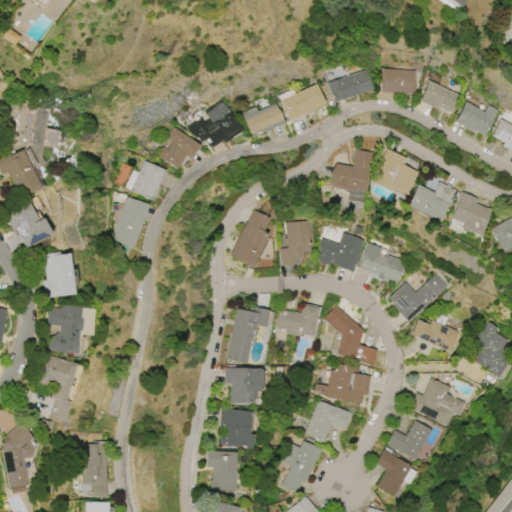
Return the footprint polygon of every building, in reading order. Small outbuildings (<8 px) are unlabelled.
[(30,0),(91,0),(90,2),(87,0),(47,0),(41,8),(30,0)] [(462,0),(458,8),(444,0),(462,0)] [(378,93),(379,69),(416,71),(414,95),(378,93)] [(326,83),(332,102),(372,90),(366,70),(326,83)] [(427,81),(459,95),(451,114),(439,109),(438,112),(417,102),(427,81)] [(279,101),(288,121),(302,114),(302,113),(324,103),(315,84),(279,101)] [(204,112),(220,101),(239,130),(228,138),(229,138),(221,143),(220,141),(210,147),(209,146),(206,147),(202,140),(199,142),(195,137),(193,139),(186,128),(200,119),(202,123),(209,119),(204,112)] [(497,110),(482,136),(474,131),(473,133),(453,121),(464,102),(483,113),(488,105),(497,110)] [(241,113),(255,107),(258,112),(275,104),(283,122),(251,137),(242,118),(243,118),(241,113)] [(511,153),(500,146),(501,143),(490,136),(499,119),(511,126),(511,153)] [(172,127),(198,146),(189,160),(184,156),(174,170),(155,156),(162,147),(166,150),(171,142),(165,138),(172,127)] [(416,172),(406,195),(391,188),(389,192),(369,182),(385,149),(405,158),(402,165),(416,172)] [(20,150),(38,188),(18,198),(8,177),(7,177),(5,172),(0,174),(0,156),(8,152),(9,156),(20,150)] [(372,153),(364,193),(329,187),(334,164),(351,167),(354,150),(372,153)] [(164,171),(150,201),(146,199),(145,200),(141,198),(142,197),(129,191),(129,190),(124,187),(132,171),(136,173),(142,161),(164,171)] [(439,222),(406,206),(416,185),(433,193),(438,182),(454,190),(439,222)] [(480,237),(459,228),(461,223),(450,218),(458,199),(457,198),(460,192),(476,198),(474,203),(491,211),(480,237)] [(147,205),(132,247),(110,239),(125,197),(147,205)] [(13,236),(1,213),(25,201),(36,221),(40,218),(49,234),(23,248),(16,234),(13,236)] [(267,234),(250,267),(227,256),(245,222),(246,223),(252,210),(268,219),(262,232),(267,234)] [(511,246),(502,252),(489,230),(511,217),(511,246)] [(307,222),(310,251),(302,252),(303,259),(296,260),(296,264),(280,266),(279,249),(280,248),(279,240),(287,239),(285,223),(307,222)] [(363,240),(351,272),(329,264),(331,260),(329,259),(327,265),(325,264),(324,265),(319,263),(319,261),(317,261),(318,256),(317,255),(319,250),(316,249),(321,238),(338,244),(342,232),(363,240)] [(366,243),(381,248),(378,255),(403,263),(396,283),(382,278),(381,280),(376,278),(377,276),(357,269),(366,243)] [(73,295),(43,299),(41,281),(45,281),(41,255),(58,252),(59,255),(67,254),(70,270),(73,269),(76,286),(71,287),(73,295)] [(446,287),(406,323),(392,307),(394,306),(387,298),(404,282),(414,293),(435,275),(446,287)] [(310,337),(297,334),(297,337),(284,334),(285,331),(273,328),(278,309),(293,313),(293,312),(299,313),(301,305),(317,309),(310,337)] [(335,305),(360,331),(357,345),(375,349),(371,366),(348,360),(349,358),(335,354),(340,335),(322,318),(335,305)] [(75,354),(52,352),(52,351),(46,350),(47,341),(56,333),(57,333),(58,327),(46,326),(47,308),(60,309),(60,306),(80,307),(79,319),(81,319),(80,331),(77,331),(75,354)] [(224,359),(234,309),(242,311),(243,308),(252,309),(252,308),(267,311),(264,327),(255,326),(254,330),(255,330),(254,335),(252,335),(251,340),(253,340),(252,346),(248,345),(245,363),(224,359)] [(448,353),(409,336),(416,319),(429,325),(432,320),(458,332),(448,353)] [(486,321),(497,328),(494,333),(506,341),(501,348),(511,354),(496,377),(463,356),(486,321)] [(46,355),(75,365),(63,401),(68,402),(61,422),(47,417),(51,405),(50,405),(52,399),(49,398),(52,386),(44,384),(44,385),(37,382),(46,355)] [(325,398),(330,370),(335,371),(336,364),(358,368),(357,375),(369,377),(366,396),(361,396),(360,404),(325,398)] [(252,404),(228,404),(229,384),(222,384),(222,368),(237,368),(237,369),(256,369),(259,370),(260,372),(260,390),(259,390),(259,392),(254,392),(254,399),(252,399),(252,404)] [(445,426),(408,408),(415,393),(421,395),(429,378),(447,387),(444,394),(463,402),(457,415),(451,412),(445,426)] [(317,401),(350,414),(344,430),(329,424),(322,441),(304,434),(317,401)] [(220,409),(250,412),(248,435),(252,436),(251,448),(218,445),(219,435),(224,435),(224,425),(218,425),(220,409)] [(430,430),(413,460),(384,444),(392,430),(404,436),(413,421),(430,430)] [(7,488),(0,454),(0,447),(4,435),(18,423),(32,439),(31,440),(34,444),(31,446),(33,449),(30,458),(21,459),(26,485),(22,486),(23,491),(10,494),(9,488),(7,488)] [(320,450),(304,483),(301,481),(296,493),(281,486),(290,466),(282,462),(294,437),(320,450)] [(83,466),(83,444),(93,444),(93,442),(105,442),(105,497),(92,497),(92,495),(80,496),(80,483),(81,483),(81,466),(83,466)] [(402,481),(392,497),(375,486),(385,470),(374,464),(382,450),(410,467),(409,469),(415,472),(408,484),(402,481)] [(235,453),(234,492),(208,491),(208,480),(210,480),(210,467),(205,467),(206,452),(235,453)] [(285,511),(304,497),(316,511),(285,511)] [(209,511),(213,501),(237,507),(235,511),(209,511)] [(84,511),(84,503),(106,503),(106,511),(84,511)]
